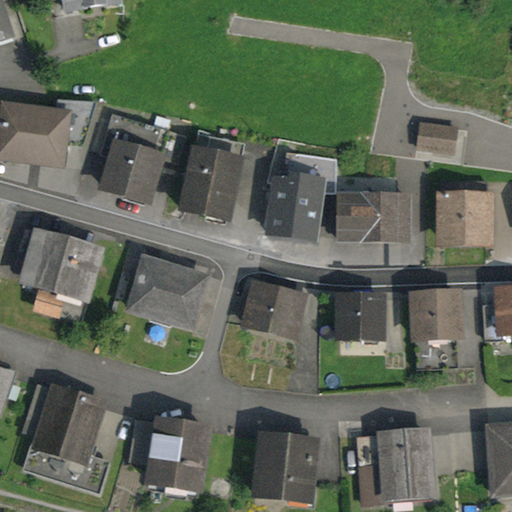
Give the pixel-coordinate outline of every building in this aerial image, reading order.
[(0,0),(0,50),(13,47),(1,0),(0,0)] [(120,0),(57,0),(59,16),(121,9),(120,0)] [(3,105),(2,114),(0,113),(0,154),(59,162),(66,114),(3,105)] [(458,136),(426,132),(423,151),(456,156),(458,136)] [(159,154),(117,141),(103,184),(145,197),(159,154)] [(239,162),(197,152),(184,211),(225,220),(239,162)] [(318,188),(279,182),(273,224),(312,230),(318,188)] [(484,190),(441,190),(441,244),(484,244),(484,190)] [(403,193),(339,194),(339,239),(403,239),(403,193)] [(97,251),(39,234),(26,279),(83,296),(97,251)] [(202,278),(145,262),(133,306),(190,321),(202,278)] [(302,299),(254,288),(245,328),(293,339),(302,299)] [(511,292),(501,293),(503,337),(511,336),(511,292)] [(454,293),(416,294),(418,340),(455,339),(454,293)] [(379,301),(343,301),(343,340),(379,340),(379,301)] [(100,410),(54,394),(36,446),(82,462),(100,410)] [(511,425),(491,427),(495,492),(511,490),(511,425)] [(203,435),(160,428),(151,485),(194,492),(203,435)] [(435,438),(366,441),(369,508),(438,504),(435,438)] [(315,445),(261,440),(256,499),(309,504),(315,445)]
